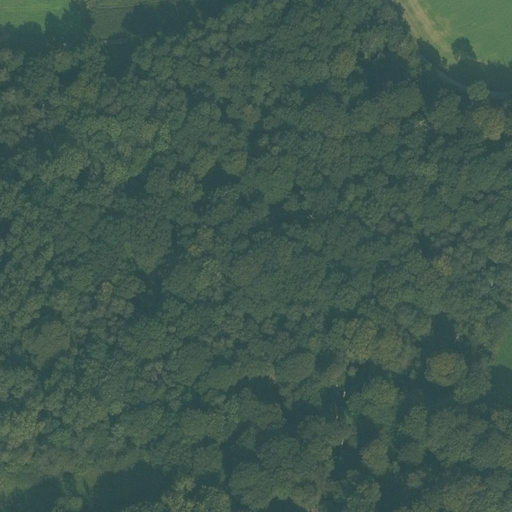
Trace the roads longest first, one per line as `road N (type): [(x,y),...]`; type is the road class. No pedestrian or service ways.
road 1 (track): [(397,28),(0,223)]
road 2 (residential): [(511,95),(472,94),(426,69),(382,0)]
